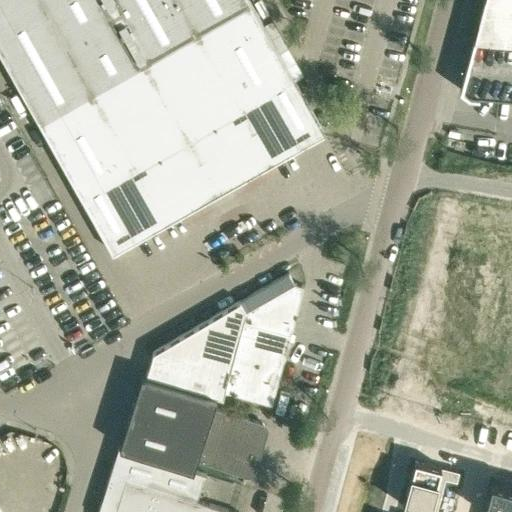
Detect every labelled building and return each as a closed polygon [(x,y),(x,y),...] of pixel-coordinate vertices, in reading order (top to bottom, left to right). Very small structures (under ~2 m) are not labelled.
[(0,0),(0,51),(112,250),(145,232),(288,151),(323,132),(269,36),(248,0),(0,0)] [(511,0),(483,0),(460,88),(467,96),(511,99),(511,0)] [(472,197),(465,223),(503,233),(509,207),(472,197)] [(511,207),(509,207),(503,233),(511,235),(511,207)] [(465,229),(462,242),(471,244),(475,232),(465,229)] [(458,249),(452,271),(487,281),(489,276),(493,259),(458,249)] [(452,271),(446,292),(472,299),(472,300),(481,303),(486,285),(487,281),(452,271)] [(152,354),(146,374),(216,395),(222,397),(224,391),(271,403),(285,351),(289,338),(303,285),(294,282),(288,272),(240,300),(152,351),(152,354)] [(487,281),(486,285),(498,289),(501,279),(489,276),(487,281)] [(511,282),(501,279),(498,289),(510,292),(511,286),(511,282)] [(446,292),(436,329),(462,336),(464,327),(472,300),(472,299),(446,292)] [(464,327),(462,336),(474,339),(477,330),(464,327)] [(434,337),(424,374),(446,380),(446,381),(450,382),(457,353),(460,343),(434,337)] [(460,343),(457,353),(470,356),(472,347),(460,343)] [(141,373),(129,410),(204,432),(216,395),(146,374),(141,373)] [(424,374),(413,415),(434,420),(440,398),(441,398),(446,381),(446,380),(424,374)] [(440,398),(434,420),(475,432),(478,420),(481,409),(441,398),(440,398)] [(205,433),(197,459),(245,474),(250,471),(265,427),(262,422),(214,407),(205,433)] [(481,409),(478,420),(490,423),(493,412),(481,409)] [(129,410),(117,447),(118,447),(192,470),(204,432),(129,410)] [(478,420),(475,432),(487,435),(490,423),(478,420)] [(117,447),(96,511),(236,511),(195,500),(202,477),(204,477),(205,474),(192,470),(118,447),(117,447)] [(415,459),(402,505),(428,511),(435,511),(445,477),(456,480),(459,471),(415,459)] [(511,511),(511,484),(490,479),(481,511),(482,511),(511,511)]
